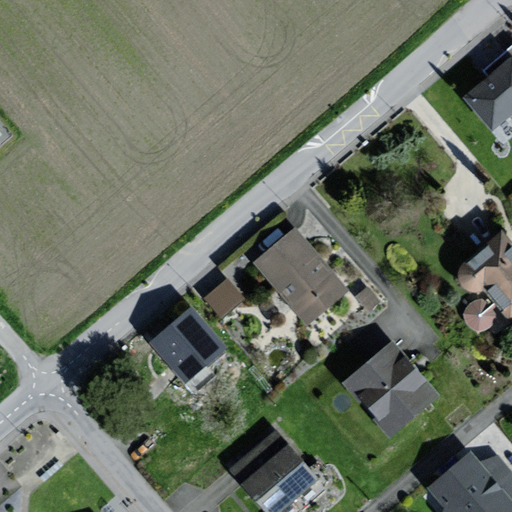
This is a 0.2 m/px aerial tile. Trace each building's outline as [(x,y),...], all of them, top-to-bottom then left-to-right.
[(511,114),(511,57),(464,99),(492,132),(511,114)] [(349,292),(296,230),(256,265),(309,326),(349,292)] [(511,323),(511,248),(501,236),(455,278),(476,301),(461,314),(484,339),(502,323),(507,328),(511,323)] [(242,299),(228,282),(209,298),(223,315),(242,299)] [(225,347),(192,311),(157,343),(189,379),(225,347)] [(439,394),(393,343),(346,384),(392,435),(439,394)] [(281,511),(317,483),(289,449),(243,486),(264,511),(281,511)] [(483,471),(471,457),(430,491),(447,511),(511,511),(511,475),(497,459),(483,471)]
